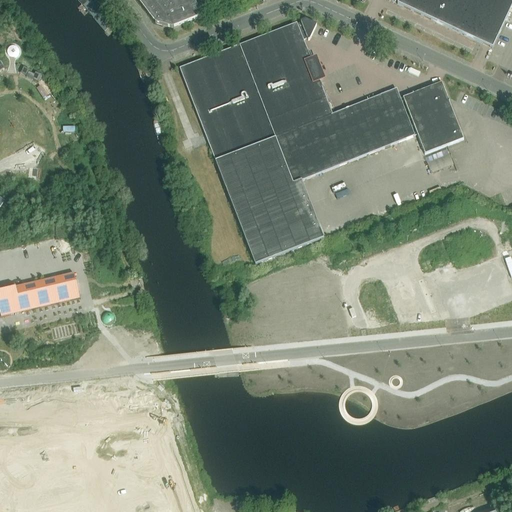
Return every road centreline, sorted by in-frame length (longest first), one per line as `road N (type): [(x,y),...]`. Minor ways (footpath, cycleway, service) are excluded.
road 1 (unclassified): [(511,94),(314,2),(164,51),(114,0)]
road 2 (unclassified): [(262,358),(0,386)]
road 3 (unclassified): [(262,358),(511,333)]
road 4 (unknown): [(366,26),(361,52),(376,74),(416,81),(440,61)]
